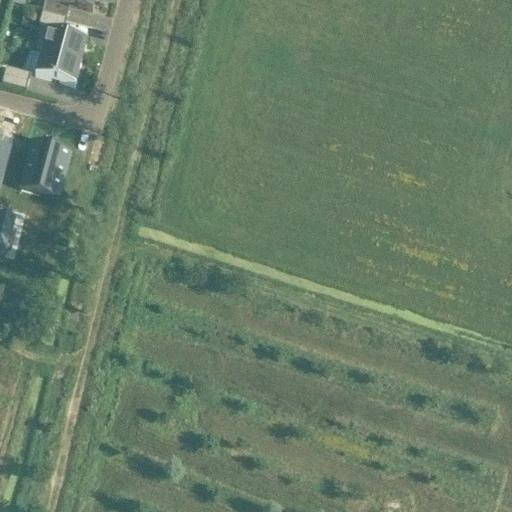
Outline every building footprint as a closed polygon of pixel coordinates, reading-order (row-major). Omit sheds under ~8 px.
[(46,1),(42,15),(67,21),(70,8),(92,14),(94,9),(96,0),(49,0),(49,2),(46,1)] [(42,15),(32,53),(81,66),(87,43),(63,36),(67,21),(42,15)] [(32,53),(32,54),(41,56),(35,78),(74,89),(75,89),(76,85),(81,66),(32,53)] [(26,93),(31,77),(6,70),(2,86),(26,93)] [(22,178),(19,191),(39,197),(59,203),(72,154),(71,154),(33,144),(33,143),(32,143),(22,178)] [(16,218),(0,213),(0,257),(5,258),(7,251),(11,252),(16,234),(12,233),(16,218)]
